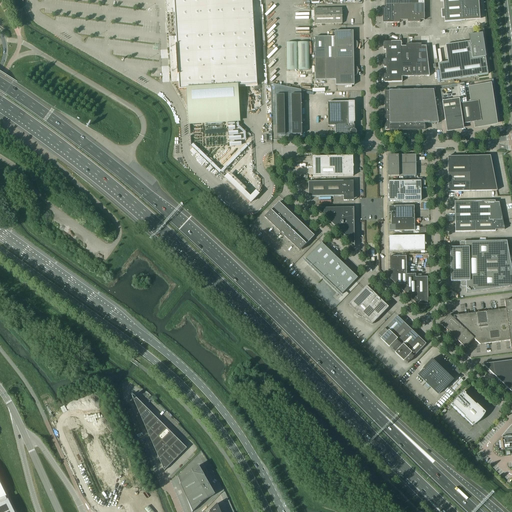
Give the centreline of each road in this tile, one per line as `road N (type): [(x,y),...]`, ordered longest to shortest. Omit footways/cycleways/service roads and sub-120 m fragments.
road 1 (motorway): [(0,100),(187,251),(409,473)]
road 2 (motorway): [(373,412),(152,198),(0,83)]
road 3 (primary): [(281,511),(246,445),(195,379),(0,232)]
road 4 (primary): [(0,249),(186,390),(223,433),(267,511)]
road 5 (unclassified): [(95,511),(58,429),(79,408),(115,489),(107,510)]
road 6 (unclassified): [(357,261),(285,189),(285,146),(355,146)]
road 7 (unclassified): [(424,326),(438,306),(436,144)]
road 8 (unclassified): [(493,457),(490,442),(510,411),(424,326)]
road 9 (motorway): [(496,511),(373,412)]
road 10 (unclassified): [(385,289),(384,146)]
road 11 (motorway): [(475,511),(373,412)]
road 12 (unknown): [(255,0),(258,135)]
road 13 (unclassified): [(179,511),(125,396)]
